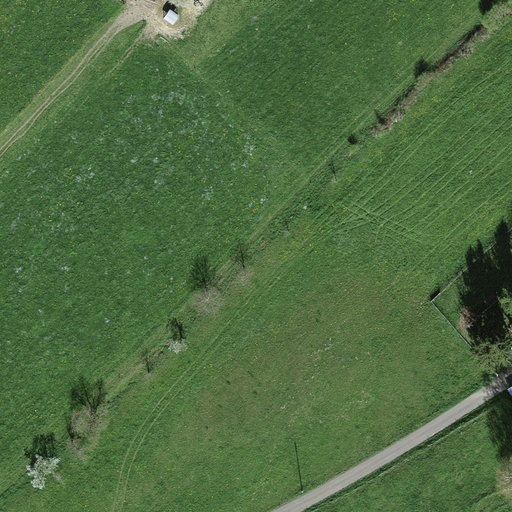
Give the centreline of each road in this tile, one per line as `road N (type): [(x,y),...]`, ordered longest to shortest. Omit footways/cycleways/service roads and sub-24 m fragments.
road 1 (track): [(119,511),(132,436),(235,308),(277,272)]
road 2 (residential): [(286,511),(506,381)]
